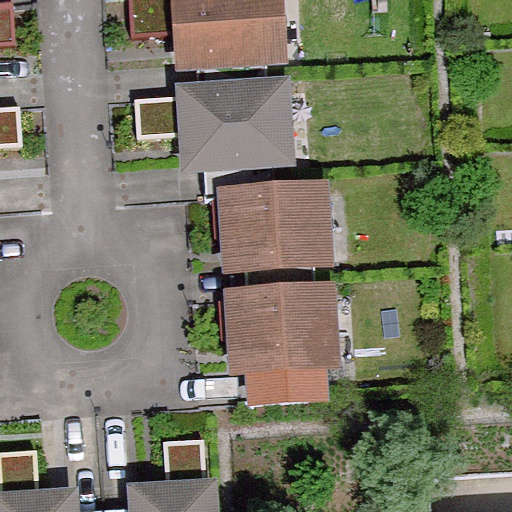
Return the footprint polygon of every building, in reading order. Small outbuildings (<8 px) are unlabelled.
[(136,0),(130,0),(133,40),(185,36),(186,63),(197,63),(200,97),(269,94),(267,60),(279,59),(275,0),(136,0)] [(0,49),(19,48),(15,7),(0,8),(0,49)] [(269,94),(200,97),(137,102),(139,142),(191,139),(193,166),(204,165),(207,203),(212,205),(276,200),(274,161),(286,160),(281,94),(269,94)] [(0,151),(25,149),(22,109),(0,110),(0,151)] [(323,262),(320,196),(276,200),(212,205),(217,242),(233,240),(235,267),(246,267),(248,302),(317,297),(315,263),(323,262)] [(317,297),(248,302),(220,304),(223,343),(242,343),(244,371),(252,370),(254,407),(325,402),(322,364),(330,364),(326,297),(317,297)] [(209,511),(205,442),(165,445),(168,497),(140,499),(141,510),(109,511),(209,511)] [(42,504),(38,452),(0,455),(0,478),(2,511),(69,511),(69,503),(42,504)]
